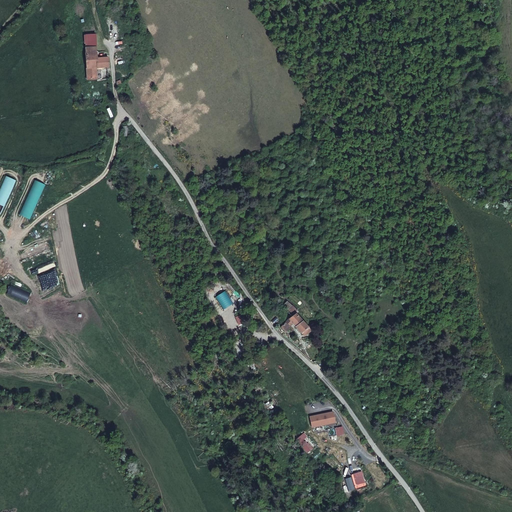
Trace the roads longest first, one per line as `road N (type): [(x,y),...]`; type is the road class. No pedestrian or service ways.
road 1 (residential): [(102,32),(119,103),(277,329),(423,511)]
road 2 (track): [(122,107),(101,178),(10,236)]
